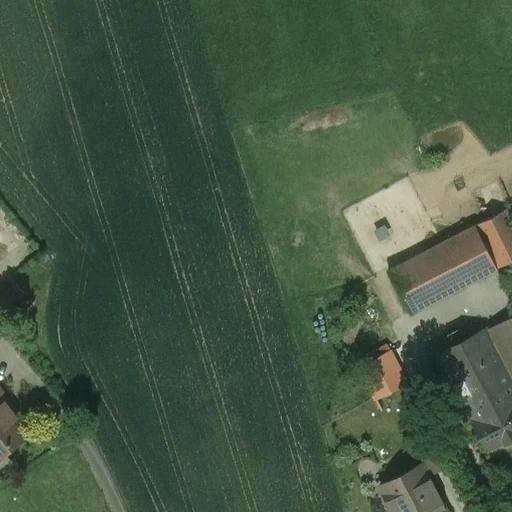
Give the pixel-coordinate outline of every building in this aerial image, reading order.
[(511,223),(504,209),(387,270),(409,314),(511,259),(511,223)] [(486,393),(508,382),(511,379),(511,315),(436,356),(460,402),(484,389),(486,393)] [(405,384),(389,352),(357,368),(373,399),(405,384)] [(484,389),(460,402),(485,452),(502,443),(503,445),(511,439),(511,388),(508,382),(486,393),(484,389)] [(0,392),(0,452),(29,430),(0,392)] [(420,464),(425,475),(448,464),(436,443),(420,452),(424,462),(420,464)] [(444,511),(425,475),(420,464),(378,486),(391,511),(444,511)]
